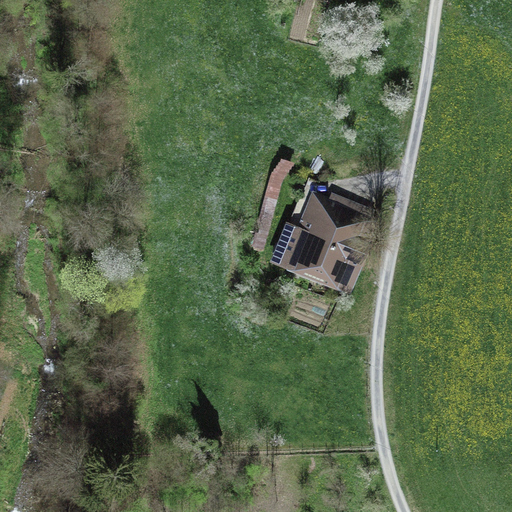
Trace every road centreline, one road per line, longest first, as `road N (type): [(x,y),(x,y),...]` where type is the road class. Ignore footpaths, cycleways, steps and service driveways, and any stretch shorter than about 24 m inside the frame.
road 1 (residential): [(405,183),(376,387),(383,446),(404,511)]
road 2 (residential): [(436,0),(405,183)]
